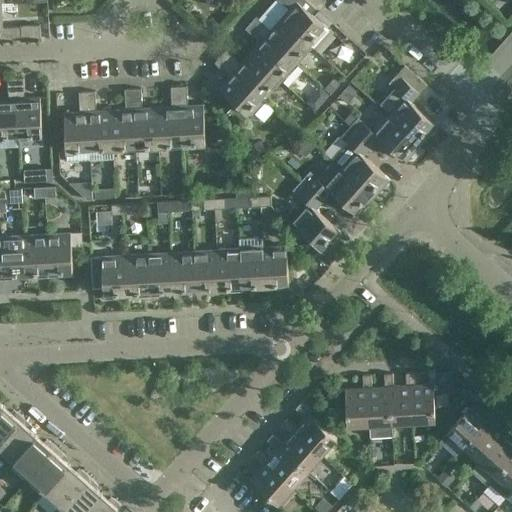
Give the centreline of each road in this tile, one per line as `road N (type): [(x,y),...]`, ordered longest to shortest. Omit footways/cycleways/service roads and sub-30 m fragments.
road 1 (residential): [(0,358),(268,341),(284,350)]
road 2 (residential): [(152,497),(0,364)]
road 3 (residential): [(284,350),(152,497)]
road 4 (residential): [(417,204),(284,350)]
road 5 (residential): [(0,55),(175,42)]
road 6 (residential): [(369,0),(474,92)]
road 7 (residential): [(474,92),(483,126),(417,204)]
road 8 (residential): [(417,204),(511,290)]
